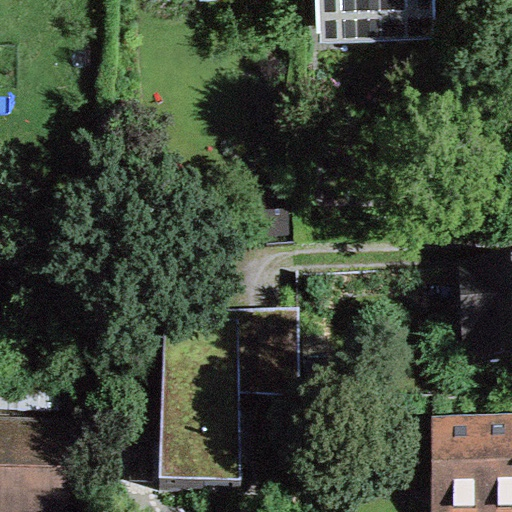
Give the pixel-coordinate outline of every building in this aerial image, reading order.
[(435,15),(434,0),(316,0),(317,19),(435,15)] [(511,274),(461,277),(464,358),(483,357),(483,364),(511,363),(511,274)] [(239,332),(165,329),(160,489),(241,492),(239,341),(239,332)] [(102,389),(104,352),(75,350),(74,387),(102,389)] [(511,511),(511,428),(436,429),(436,423),(432,423),(432,482),(436,482),(436,478),(459,478),(458,511),(511,511)] [(0,511),(57,511),(61,431),(0,428),(0,511)]
